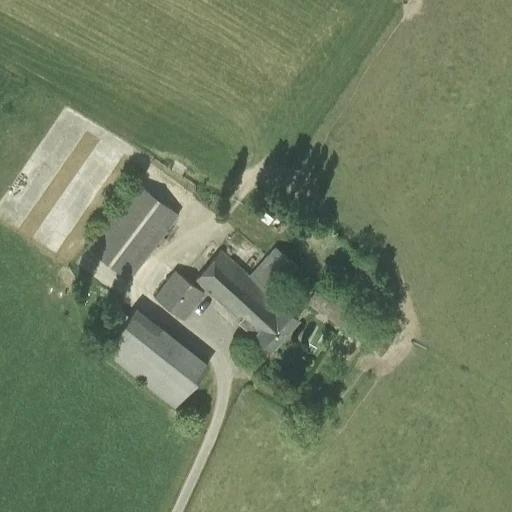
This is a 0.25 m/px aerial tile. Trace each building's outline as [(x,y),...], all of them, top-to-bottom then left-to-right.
[(135,183),(87,247),(129,279),(178,214),(135,183)] [(242,326),(253,336),(254,334),(269,349),(295,322),(282,309),(283,307),(271,295),(297,267),(275,246),(248,274),(222,249),(199,274),(193,280),(242,326)] [(173,271),(154,297),(183,320),(203,293),(173,271)] [(366,346),(381,356),(394,336),(319,286),(305,302),(310,306),(366,346)] [(135,308),(101,351),(174,408),(208,364),(135,308)]
